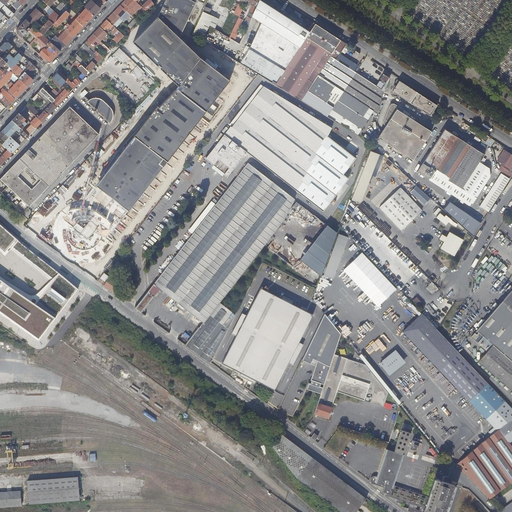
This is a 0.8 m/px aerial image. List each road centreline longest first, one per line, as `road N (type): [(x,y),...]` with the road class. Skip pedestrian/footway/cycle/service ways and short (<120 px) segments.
road 1 (residential): [(0,214),(396,511)]
road 2 (residential): [(511,141),(293,0)]
